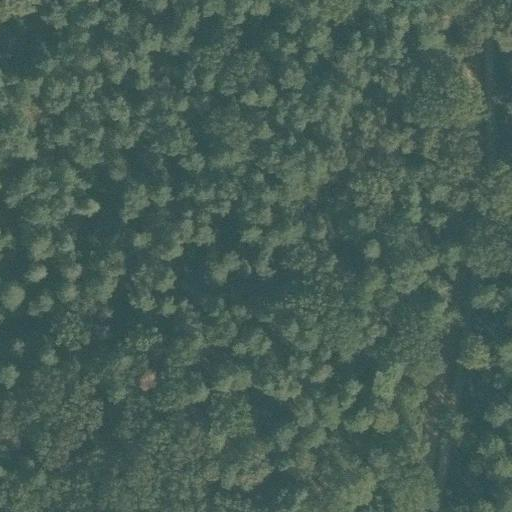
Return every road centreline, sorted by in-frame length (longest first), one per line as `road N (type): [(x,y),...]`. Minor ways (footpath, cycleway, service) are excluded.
road 1 (track): [(0,334),(109,279),(249,270),(288,257),(316,239),(392,146),(420,124),(476,101)]
road 2 (track): [(476,101),(470,229),(421,511)]
